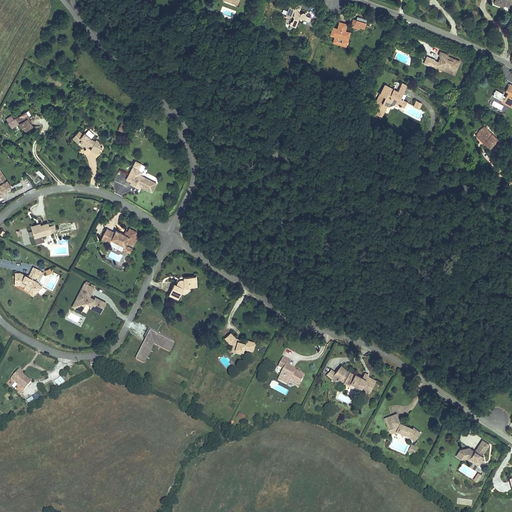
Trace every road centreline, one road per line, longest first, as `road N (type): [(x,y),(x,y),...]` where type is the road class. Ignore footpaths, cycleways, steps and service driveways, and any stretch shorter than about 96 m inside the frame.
road 1 (residential): [(494,418),(475,415),(366,343),(281,312),(169,232)]
road 2 (residential): [(511,178),(388,181),(241,143),(168,112)]
road 3 (residential): [(0,318),(50,350),(91,354),(114,342),(147,279)]
road 4 (residential): [(169,232),(114,197),(74,186),(36,192),(0,217)]
road 5 (residential): [(360,0),(511,63)]
road 6 (residential): [(169,232),(194,173),(168,112)]
